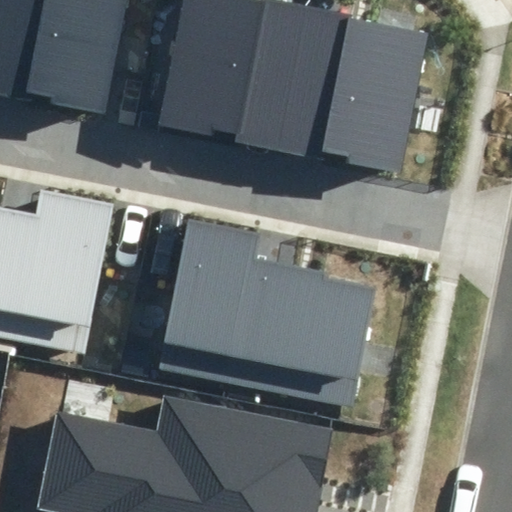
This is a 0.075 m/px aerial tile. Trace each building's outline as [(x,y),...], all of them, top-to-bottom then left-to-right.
[(130,0),(0,0),(0,2),(0,94),(109,115),(130,0)] [(282,151),(310,8),(270,0),(181,0),(157,125),(212,136),(213,129),(236,133),(234,141),(282,151)] [(427,32),(310,8),(282,151),(322,157),(324,150),(346,154),(345,162),(399,172),(427,32)] [(37,214),(20,211),(0,316),(0,336),(84,352),(112,204),(42,191),(37,214)] [(0,316),(20,211),(0,206),(0,316)] [(250,387),(273,262),(256,259),(260,236),(190,222),(162,370),(250,387)] [(326,272),(273,262),(250,387),(355,406),(378,286),(325,276),(326,272)] [(316,511),(334,430),(163,395),(156,430),(58,410),(38,508),(55,511),(316,511)]
